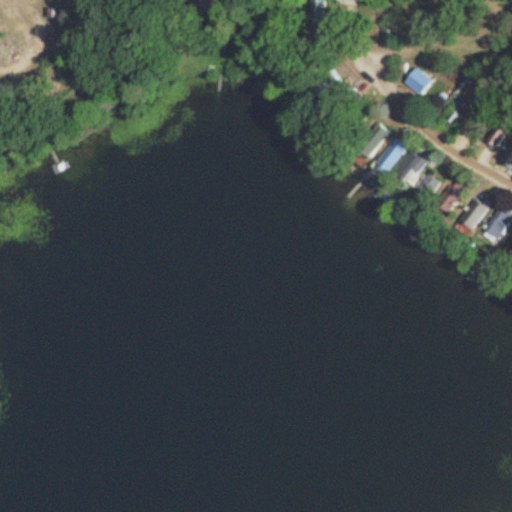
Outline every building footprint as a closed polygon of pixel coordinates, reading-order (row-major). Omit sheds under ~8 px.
[(228,0),(228,10),(256,10),(256,0),(228,0)] [(436,82),(419,70),(408,85),(425,97),(436,82)] [(365,147),(378,158),(397,134),(384,124),(365,147)] [(396,174),(413,154),(401,144),(385,164),(396,174)] [(511,147),(503,160),(511,166),(511,147)] [(422,164),(413,160),(404,179),(414,183),(422,164)]
